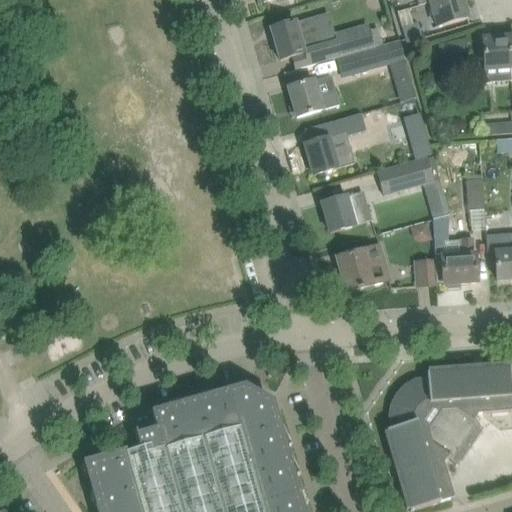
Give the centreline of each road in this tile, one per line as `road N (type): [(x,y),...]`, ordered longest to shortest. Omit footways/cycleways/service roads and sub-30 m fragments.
road 1 (residential): [(304,337),(211,0)]
road 2 (residential): [(27,435),(163,365),(304,337)]
road 3 (residential): [(304,337),(511,320)]
road 4 (residential): [(353,511),(304,337)]
